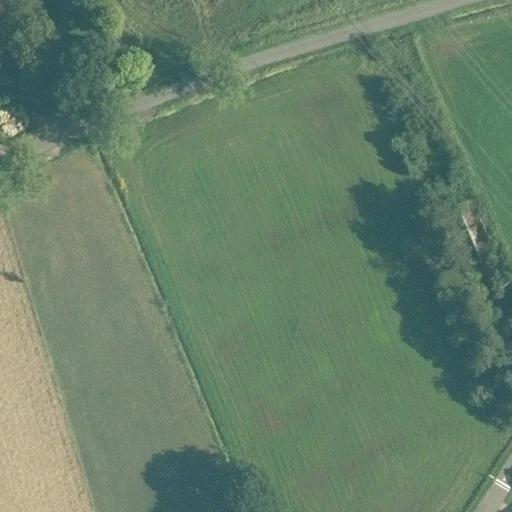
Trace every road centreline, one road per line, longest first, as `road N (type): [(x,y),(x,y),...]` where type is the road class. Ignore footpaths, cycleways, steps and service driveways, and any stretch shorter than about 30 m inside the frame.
road 1 (unclassified): [(463,0),(511,472),(486,511)]
road 2 (unclassified): [(0,172),(261,59),(459,0)]
